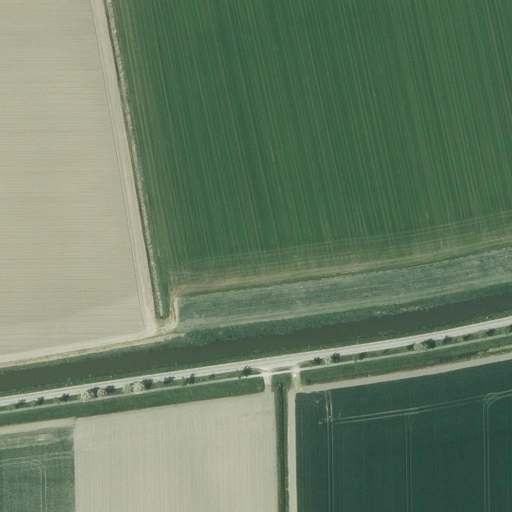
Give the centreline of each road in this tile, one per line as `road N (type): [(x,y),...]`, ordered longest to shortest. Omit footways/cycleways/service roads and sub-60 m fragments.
road 1 (tertiary): [(280,360),(0,400)]
road 2 (tertiary): [(280,360),(511,319)]
